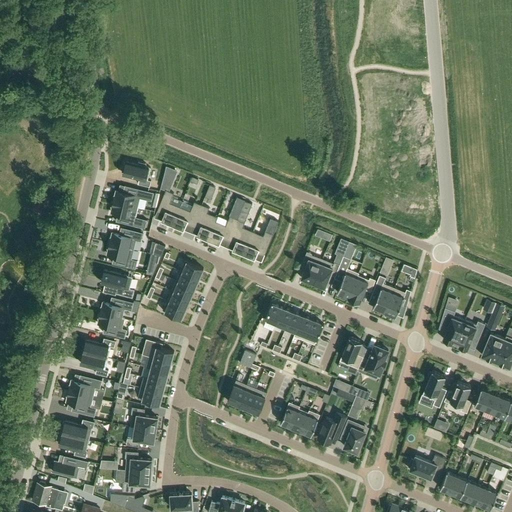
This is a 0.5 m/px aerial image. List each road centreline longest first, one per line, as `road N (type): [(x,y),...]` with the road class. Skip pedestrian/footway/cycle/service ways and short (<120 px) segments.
road 1 (residential): [(97,113),(442,253)]
road 2 (residential): [(21,464),(95,161),(97,113)]
road 3 (residential): [(442,253),(446,182),(430,0)]
road 4 (residential): [(179,399),(166,481),(205,480),(277,501)]
road 5 (residential): [(225,265),(179,399)]
road 6 (residential): [(377,478),(415,342)]
road 7 (residential): [(259,430),(377,478)]
